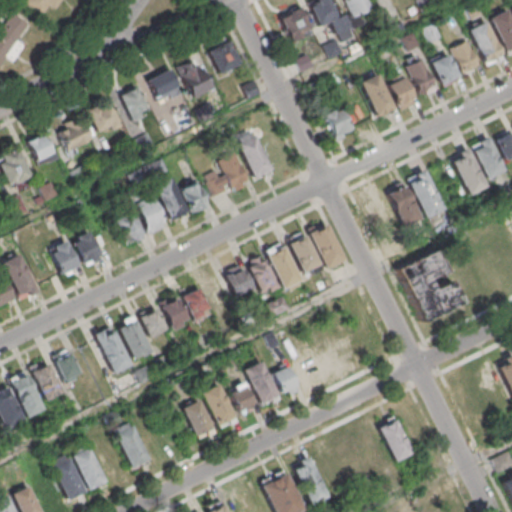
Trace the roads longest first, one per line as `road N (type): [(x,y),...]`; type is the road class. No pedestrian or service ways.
road 1 (residential): [(0,344),(511,92)]
road 2 (residential): [(490,511),(238,0)]
road 3 (residential): [(511,319),(124,511)]
road 4 (residential): [(100,62),(228,0)]
